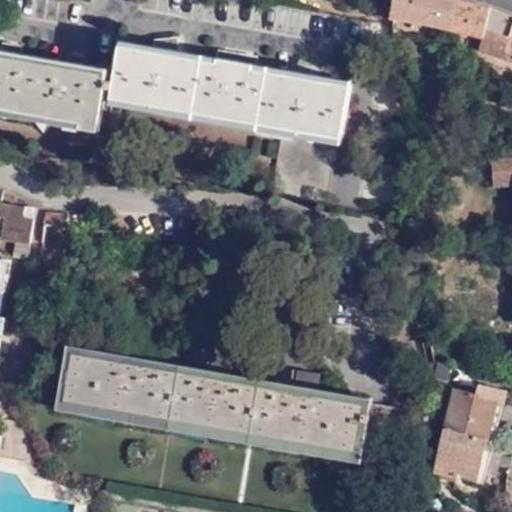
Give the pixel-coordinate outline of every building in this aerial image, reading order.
[(439,0),(394,0),(395,17),(434,25),(439,0)] [(478,2),(468,0),(439,0),(434,25),(456,29),(472,33),(478,2)] [(478,2),(472,33),(483,35),(479,47),(511,59),(511,36),(510,36),(511,28),(511,13),(493,6),(478,2)] [(283,132),(273,194),(326,203),(337,141),(342,142),(351,82),(319,77),(321,63),(309,58),(299,54),(292,72),(255,66),(256,61),(253,60),(253,54),(238,51),(225,49),(224,55),(219,55),(218,60),(180,54),(179,35),(166,36),(155,37),(152,49),(121,44),(111,102),(283,132)] [(23,54),(24,44),(13,42),(3,40),(0,49),(0,113),(99,130),(109,68),(86,64),(88,55),(77,53),(68,51),(65,62),(23,54)] [(511,155),(491,157),(493,184),(511,182),(511,155)] [(30,249),(36,216),(1,210),(2,201),(0,200),(0,236),(4,237),(2,245),(17,248),(16,255),(26,256),(27,249),(30,249)] [(63,221),(47,219),(45,231),(61,234),(63,221)] [(258,331),(246,318),(240,322),(244,327),(241,330),(248,339),(258,331)] [(16,354),(19,338),(2,335),(5,320),(0,319),(0,353),(0,352),(16,354)] [(411,511),(407,456),(422,410),(319,392),(322,373),(295,368),(294,376),(292,387),(233,378),(237,359),(211,353),(209,363),(207,373),(149,363),(153,343),(130,339),(128,348),(126,359),(76,350),(66,401),(361,453),(352,504),(390,511),(411,511)] [(38,373),(40,364),(29,362),(28,371),(38,373)] [(479,391),(478,393),(454,387),(434,469),(460,475),(459,478),(481,483),(501,396),(479,391)]
